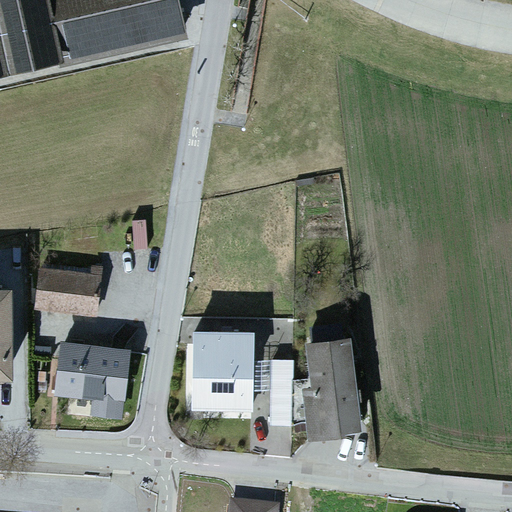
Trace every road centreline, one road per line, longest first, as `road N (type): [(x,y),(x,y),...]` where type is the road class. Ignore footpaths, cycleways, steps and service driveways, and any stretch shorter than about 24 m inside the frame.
road 1 (residential): [(220,0),(148,455)]
road 2 (residential): [(169,458),(511,498)]
road 3 (residential): [(0,446),(148,455)]
